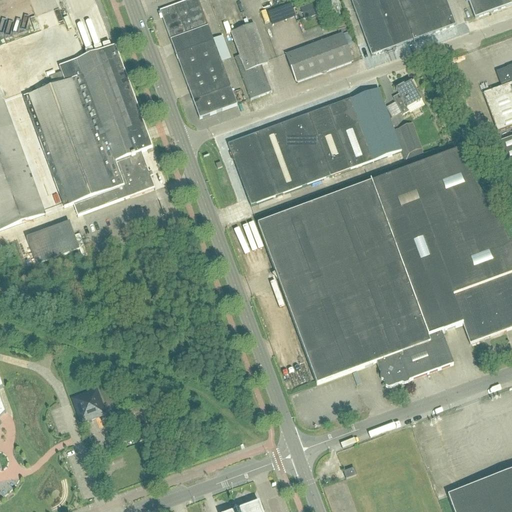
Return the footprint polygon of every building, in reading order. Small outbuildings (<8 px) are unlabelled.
[(225,74),(198,0),(194,0),(161,12),(160,13),(187,88),(225,74)] [(350,0),(372,58),(455,27),(445,0),(350,0)] [(467,0),(475,20),(511,6),(511,5),(510,0),(467,0)] [(316,5),(304,8),(307,19),(319,16),(316,5)] [(273,26),(296,17),(293,9),(270,18),(273,26)] [(34,24),(38,37),(45,35),(41,22),(34,24)] [(254,27),(231,36),(239,58),(235,60),(250,102),(272,94),(262,68),(269,65),(254,27)] [(353,64),(343,36),(286,57),(296,85),(353,64)] [(141,118),(115,49),(60,69),(65,84),(24,100),(64,210),(73,207),(78,219),(114,204),(154,190),(141,154),(152,150),(140,119),(141,118)] [(511,67),(496,74),(502,89),(483,96),(497,134),(511,128),(511,67)] [(225,74),(187,88),(193,103),(231,89),(225,74)] [(465,79),(458,82),(460,88),(467,85),(465,79)] [(403,117),(409,114),(410,116),(424,108),(411,84),(404,88),(404,87),(396,91),(402,101),(396,104),(394,100),(393,100),(403,117)] [(231,89),(193,103),(200,121),(237,107),(231,89)] [(13,128),(0,92),(0,233),(45,217),(13,128)] [(351,101),(318,113),(341,175),(401,154),(379,92),(352,102),(351,101)] [(228,147),(248,200),(250,204),(251,208),(250,208),(251,209),(261,204),(332,179),(341,175),(318,113),(228,146),(228,147)] [(412,126),(400,130),(407,151),(420,147),(412,126)] [(511,139),(499,144),(509,173),(511,171),(511,139)] [(456,154),(408,172),(465,327),(463,328),(470,347),(511,331),(511,248),(486,204),(456,154)] [(465,327),(408,172),(319,204),(258,227),(317,388),(377,366),(385,389),(388,391),(454,367),(442,335),(463,328),(465,327)] [(36,267),(79,250),(75,238),(73,233),(30,249),(36,267)] [(81,426),(106,417),(97,392),(72,401),(81,426)] [(121,415),(125,425),(134,421),(130,412),(121,415)] [(119,415),(107,419),(110,425),(121,421),(119,415)] [(43,504),(90,487),(81,461),(33,477),(43,504)] [(354,471),(344,474),(346,481),(357,478),(354,471)] [(511,511),(511,473),(447,498),(452,511),(511,511)]
